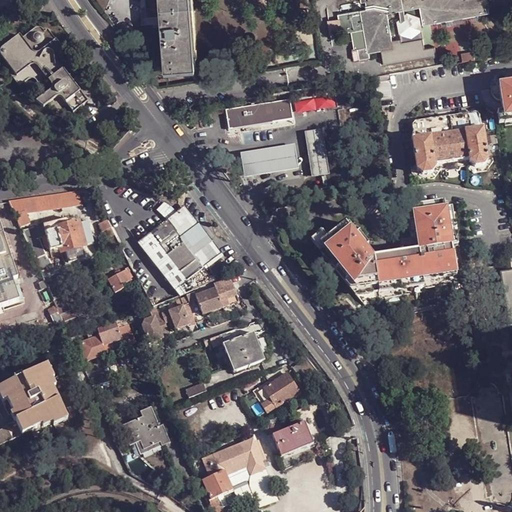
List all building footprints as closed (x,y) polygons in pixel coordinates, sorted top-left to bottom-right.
[(159,0),(165,68),(195,66),(190,0),(159,0)] [(424,25),(491,14),(490,9),(488,0),(362,0),(363,3),(366,2),(368,10),(339,14),(343,33),(352,32),(365,30),(368,48),(359,49),(361,60),(370,58),(369,53),(395,48),(388,13),(421,7),(424,25)] [(1,57),(16,77),(13,80),(19,87),(27,81),(28,81),(30,80),(31,80),(33,80),(34,81),(36,82),(47,95),(36,103),(43,109),(47,106),(53,114),(54,115),(55,116),(57,116),(59,116),(60,116),(61,115),(65,120),(87,103),(71,82),(77,77),(78,77),(78,76),(79,74),(79,73),(78,71),(77,69),(47,30),(44,33),(43,31),(43,30),(42,30),(41,29),(38,28),(37,28),(35,29),(34,30),(22,39),(19,36),(2,49),(1,50),(0,52),(0,53),(0,55),(0,57),(1,57)] [(352,32),(356,50),(359,49),(368,48),(365,30),(352,32)] [(393,75),(377,77),(380,101),(396,98),(394,90),(393,75)] [(511,83),(502,85),(507,118),(511,117),(511,83)] [(291,100),(226,110),(229,130),(294,119),(291,100)] [(418,123),(415,126),(417,141),(415,141),(418,164),(418,169),(419,171),(425,175),(433,174),(438,168),(437,164),(471,160),(471,162),(477,168),(485,166),(489,160),(489,157),(488,153),(485,131),(483,131),(481,117),(477,113),(454,118),(451,118),(445,119),(443,119),(418,123)] [(312,177),(330,174),(321,129),(304,132),(312,177)] [(299,170),(295,145),(257,151),(239,154),(243,179),(262,176),(299,170)] [(81,190),(58,193),(60,209),(61,212),(76,208),(77,211),(86,208),(81,190)] [(58,193),(34,197),(35,206),(36,212),(60,209),(58,193)] [(29,218),(25,207),(35,206),(34,197),(9,201),(21,228),(31,223),(29,218)] [(348,223),(323,244),(360,290),(427,280),(426,274),(459,270),(457,255),(456,255),(454,248),(456,247),(451,217),(450,217),(448,202),(415,207),(422,252),(377,259),(348,223)] [(78,224),(75,212),(66,214),(66,216),(69,226),(78,224)] [(39,214),(29,218),(31,223),(32,224),(41,221),(39,214)] [(66,216),(55,218),(58,229),(69,226),(66,216)] [(42,221),(45,233),(56,230),(58,229),(55,218),(42,221)] [(78,224),(84,247),(93,244),(87,221),(78,224)] [(0,224),(0,310),(23,303),(16,282),(20,280),(3,224),(0,224)] [(84,247),(78,224),(69,226),(58,229),(56,230),(61,248),(62,253),(65,252),(84,247)] [(184,243),(196,260),(198,258),(197,257),(220,240),(208,224),(184,241),(185,242),(184,243)] [(24,233),(41,273),(54,267),(41,245),(40,245),(40,243),(38,229),(24,233)] [(45,233),(46,236),(44,237),(43,239),(45,247),(47,248),(49,248),(50,252),(61,248),(56,230),(45,233)] [(198,258),(196,260),(184,243),(185,242),(184,241),(177,231),(169,236),(171,238),(161,246),(189,284),(206,271),(198,258)] [(159,244),(161,246),(171,238),(169,236),(159,244)] [(84,247),(65,252),(68,263),(86,258),(84,247)] [(52,259),(63,255),(62,253),(61,248),(50,252),(52,259)] [(511,267),(500,269),(504,294),(508,320),(511,319),(511,267)] [(73,270),(60,276),(62,281),(63,284),(70,281),(76,278),(73,270)] [(108,281),(114,294),(131,286),(125,273),(108,281)] [(236,294),(239,292),(228,279),(213,285),(203,289),(205,293),(216,289),(223,307),(240,301),(236,294)] [(70,281),(63,284),(62,281),(48,287),(55,304),(56,307),(60,313),(80,304),(79,302),(74,290),(70,281)] [(80,287),(74,290),(79,302),(85,300),(80,287)] [(223,307),(216,289),(205,293),(203,289),(188,295),(185,296),(188,303),(193,316),(195,320),(205,317),(204,314),(223,307)] [(100,303),(91,307),(96,321),(105,318),(100,303)] [(193,316),(188,303),(165,312),(168,320),(171,319),(174,328),(187,323),(185,319),(193,316)] [(57,328),(65,325),(65,324),(61,316),(60,313),(56,307),(52,309),(49,310),(57,328)] [(61,316),(65,324),(84,317),(81,308),(61,316)] [(165,321),(161,313),(145,319),(142,324),(148,340),(163,336),(161,332),(168,330),(165,321)] [(112,329),(119,327),(118,324),(87,335),(89,340),(81,343),(87,360),(107,353),(104,345),(100,333),(112,329)] [(119,329),(123,339),(125,338),(128,345),(136,342),(130,324),(119,329)] [(66,327),(62,328),(65,337),(70,335),(66,327)] [(119,329),(119,327),(112,329),(100,333),(104,345),(107,353),(128,345),(125,338),(123,339),(119,329)] [(54,341),(65,337),(62,328),(42,336),(45,344),(54,341)] [(235,373),(263,362),(256,344),(260,342),(255,333),(224,345),(235,373)] [(263,362),(267,360),(260,342),(256,344),(263,362)] [(299,363),(294,367),(300,376),(306,372),(299,363)] [(53,421),(66,414),(54,387),(52,388),(49,382),(51,381),(43,366),(23,376),(24,378),(17,382),(16,380),(2,387),(15,413),(17,412),(20,419),(17,420),(23,435),(44,424),(43,422),(51,419),(53,421)] [(300,391),(289,373),(272,384),(264,389),(272,399),(277,407),(300,391)] [(261,387),(262,390),(264,389),(272,384),(270,381),(261,387)] [(189,400),(207,393),(203,385),(185,392),(189,400)] [(272,399),(264,389),(255,394),(263,405),(272,399)] [(268,413),(277,407),(272,399),(263,405),(268,413)] [(171,444),(163,426),(159,428),(155,430),(153,425),(157,424),(150,408),(138,413),(141,418),(119,428),(128,448),(134,446),(138,444),(142,451),(160,444),(162,447),(162,448),(171,444)] [(0,445),(14,439),(0,411),(0,445)] [(283,456),(311,443),(305,430),(302,422),(274,434),(283,456)] [(315,442),(310,429),(305,430),(311,443),(315,442)] [(209,471),(212,477),(225,471),(226,473),(238,468),(250,464),(254,472),(266,468),(254,439),(204,459),(209,471)] [(142,451),(139,457),(162,447),(160,444),(142,451)] [(266,468),(254,472),(251,474),(256,487),(271,483),(266,468)] [(226,473),(225,471),(212,477),(204,480),(203,481),(211,497),(212,499),(220,496),(230,492),(234,490),(233,489),(226,473)] [(236,506),(230,492),(220,496),(221,501),(220,501),(224,511),(236,506)] [(208,498),(211,505),(220,501),(221,501),(220,496),(212,499),(211,497),(208,498)] [(220,501),(211,505),(214,511),(223,511),(224,511),(220,501)]
